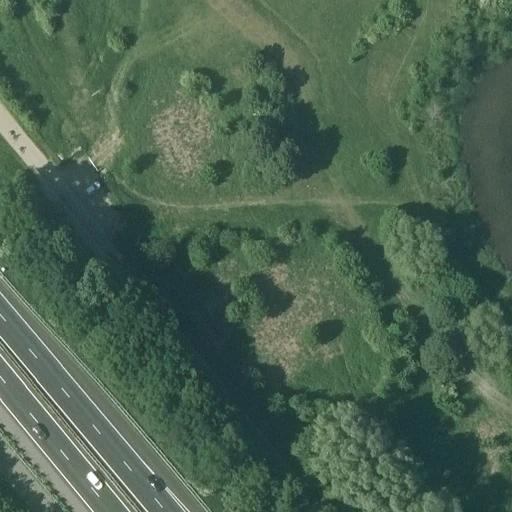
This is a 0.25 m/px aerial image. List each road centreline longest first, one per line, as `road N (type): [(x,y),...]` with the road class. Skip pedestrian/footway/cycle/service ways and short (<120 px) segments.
road 1 (unclassified): [(320,511),(0,118)]
road 2 (motorway): [(163,511),(0,316)]
road 3 (motorway): [(0,378),(109,511)]
